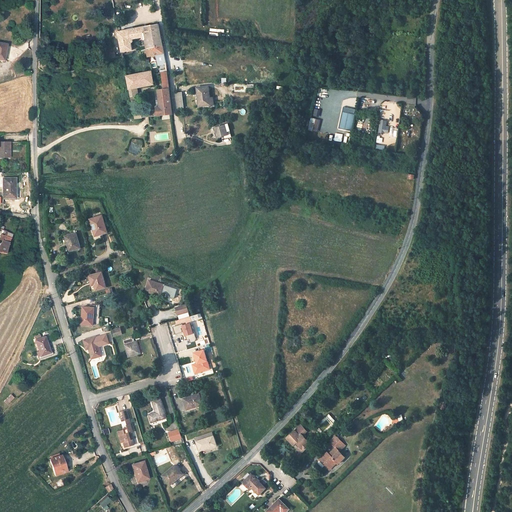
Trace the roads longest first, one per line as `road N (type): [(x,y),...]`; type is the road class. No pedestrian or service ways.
road 1 (primary): [(472,511),(500,325),(501,0)]
road 2 (unclassified): [(253,452),(342,354),(410,231),(436,0)]
road 3 (unclassified): [(86,401),(38,236),(36,0)]
road 4 (unclassified): [(178,138),(156,0)]
road 5 (residential): [(159,330),(169,363),(162,378),(86,401)]
